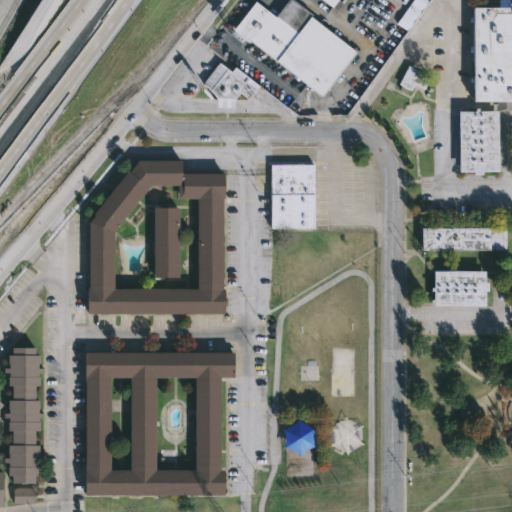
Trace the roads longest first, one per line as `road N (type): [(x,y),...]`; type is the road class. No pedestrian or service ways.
road 1 (tertiary): [(129,113),(146,125),(195,134),(359,135),(387,154),(396,217),(395,511)]
road 2 (secondary): [(0,273),(214,0)]
road 3 (motorway): [(0,212),(176,0)]
road 4 (motorway): [(0,144),(113,0)]
